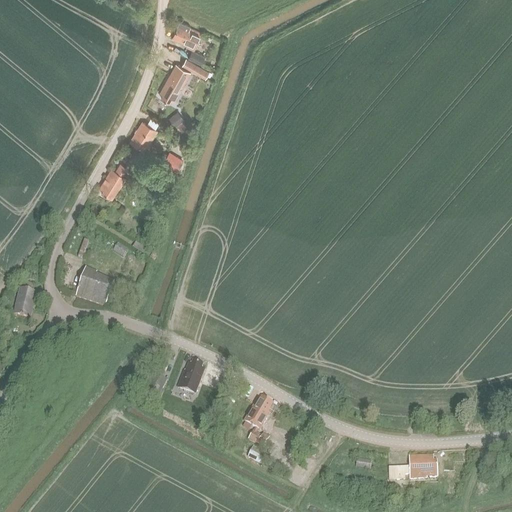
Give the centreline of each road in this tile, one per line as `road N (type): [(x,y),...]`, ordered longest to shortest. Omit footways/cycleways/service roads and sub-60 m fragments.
road 1 (tertiary): [(511,436),(430,444),(367,437),(150,331),(108,318),(65,321)]
road 2 (unclassified): [(65,321),(49,262),(134,112),(157,50),(163,0)]
